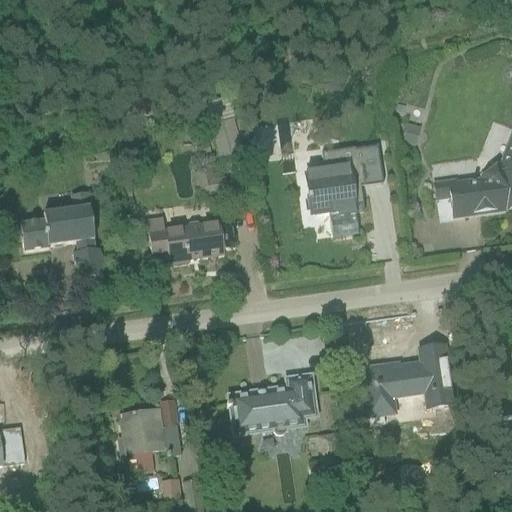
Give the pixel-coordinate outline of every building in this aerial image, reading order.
[(421,128),(427,102),(393,93),(386,118),(388,118),(387,126),(404,131),(405,124),(421,128)] [(202,109),(216,164),(249,156),(240,123),(232,125),(226,103),(202,109)] [(399,149),(413,153),(418,133),(404,130),(399,149)] [(511,135),(496,170),(493,173),(492,172),(480,181),(481,182),(476,185),(454,188),(453,185),(431,189),(434,207),(447,205),(450,225),(505,217),(503,205),(510,199),(511,199),(511,135)] [(336,221),(353,219),(349,190),(356,189),(356,193),(380,189),(376,164),(354,167),(352,155),(317,160),(320,178),(302,180),(308,222),(336,219),(336,221)] [(203,201),(224,198),(222,183),(210,185),(209,174),(199,175),(203,201)] [(74,287),(100,283),(96,257),(93,257),(87,214),(89,214),(87,199),(67,202),(69,216),(40,220),(41,228),(17,231),(21,259),(47,256),(46,254),(73,250),(74,258),(70,259),(74,287)] [(221,257),(232,255),(228,227),(162,237),(160,225),(144,227),(149,265),(151,264),(154,266),(160,266),(162,263),(165,263),(166,273),(187,270),(186,267),(199,265),(199,266),(221,263),(221,257)] [(244,373),(262,371),(259,343),(241,345),(244,373)] [(423,416),(451,412),(441,351),(415,355),(418,374),(398,377),(397,374),(382,377),(381,372),(360,375),(369,432),(381,430),(380,423),(394,421),(392,406),(421,401),(423,416)] [(303,426),(313,424),(308,383),(283,386),(285,395),(226,403),(227,410),(224,411),(229,445),(271,439),(272,440),(274,442),(276,442),(278,442),(280,442),(283,440),(284,437),(304,434),(303,426)] [(340,409),(356,407),(353,384),(337,386),(340,409)] [(158,434),(155,417),(117,423),(120,444),(114,446),(117,469),(133,467),(135,480),(151,478),(149,459),(163,457),(164,464),(178,462),(174,432),(158,434)] [(0,474),(21,471),(16,436),(0,437),(0,474)] [(308,489),(344,484),(338,439),(314,442),(317,465),(305,467),(308,489)] [(495,505),(511,502),(511,476),(492,478),(495,505)] [(161,511),(179,509),(176,485),(159,488),(161,511)] [(200,511),(197,486),(179,489),(182,511),(200,511)] [(26,511),(42,511),(41,498),(25,500),(26,511)]
